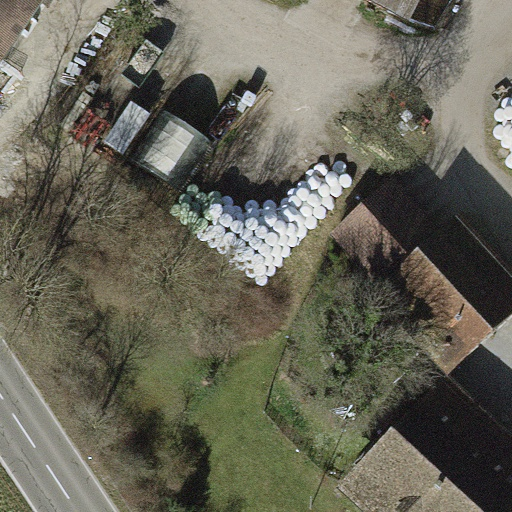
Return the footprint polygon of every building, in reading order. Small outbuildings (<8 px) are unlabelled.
[(17,0),(0,0),(0,46),(27,7),(17,0)] [(35,0),(48,8),(53,0),(35,0)] [(314,0),(392,43),(415,0),(314,0)] [(437,394),(511,316),(511,300),(445,236),(434,248),(381,197),(319,261),(371,312),(362,321),(437,394)] [(329,504),(337,511),(430,511),(493,448),(437,394),(329,504)] [(430,511),(511,511),(511,466),(493,448),(430,511)]
